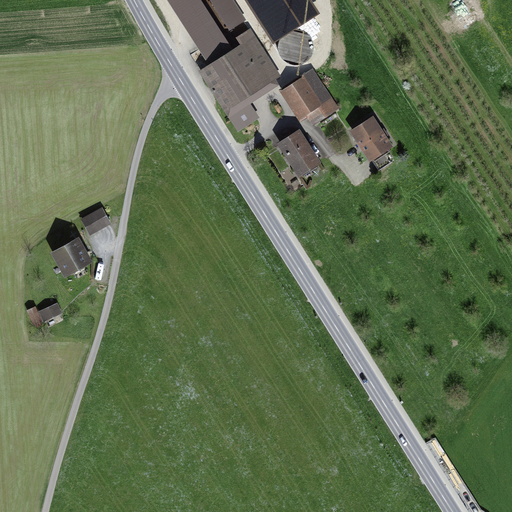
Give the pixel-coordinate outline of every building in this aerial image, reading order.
[(219,35),(199,47),(209,62),(203,66),(235,116),(285,83),(239,11),(214,27),(219,35)] [(308,65),(315,37),(284,29),(277,57),(308,65)] [(316,78),(287,96),(304,125),(326,111),(331,118),(339,113),(316,78)] [(381,119),(357,135),(376,164),(399,149),(381,119)] [(306,134),(286,147),(306,179),(326,166),(306,134)] [(101,208),(83,218),(91,233),(109,223),(101,208)] [(80,234),(50,250),(65,277),(95,261),(80,234)] [(59,305),(42,312),(46,322),(63,315),(59,305)] [(37,309),(29,312),(34,327),(42,324),(37,309)]
